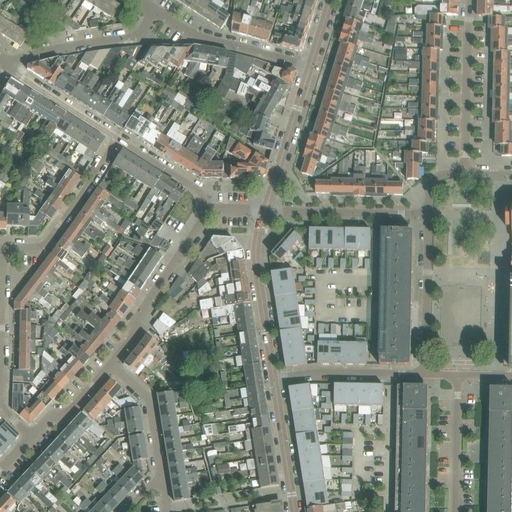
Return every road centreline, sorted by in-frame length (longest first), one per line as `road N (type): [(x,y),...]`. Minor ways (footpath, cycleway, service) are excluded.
road 1 (residential): [(111,365),(205,210)]
road 2 (residential): [(464,173),(469,0)]
road 3 (unclassified): [(265,211),(256,256),(273,377)]
road 4 (unclassified): [(4,249),(43,247),(115,140)]
road 5 (unclassified): [(310,67),(200,38),(155,10)]
road 6 (unclassified): [(155,10),(134,38),(9,66)]
road 7 (residential): [(428,213),(265,211)]
road 8 (residential): [(425,373),(428,213)]
road 9 (residential): [(273,377),(425,373)]
road 10 (unclassified): [(310,67),(265,211)]
road 11 (residential): [(454,511),(457,374)]
road 12 (unclassified): [(273,377),(294,511)]
road 13 (residential): [(0,381),(4,249)]
road 14 (unclassified): [(9,66),(115,140)]
road 15 (residential): [(161,474),(148,400),(111,365)]
